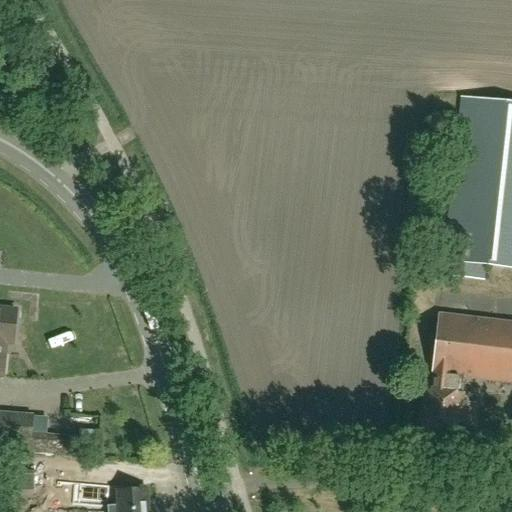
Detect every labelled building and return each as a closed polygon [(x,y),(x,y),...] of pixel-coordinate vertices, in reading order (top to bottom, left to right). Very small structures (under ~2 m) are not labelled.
[(484,281),(485,267),(511,269),(511,105),(463,100),(443,276),(484,281)] [(17,312),(0,309),(0,377),(3,378),(6,344),(13,345),(17,312)] [(475,404),(462,402),(464,379),(511,384),(511,323),(438,315),(430,391),(424,390),(420,430),(472,436),(475,404)] [(15,451),(78,456),(79,440),(32,436),(33,417),(0,414),(0,441),(15,443),(15,451)] [(79,440),(78,456),(100,458),(102,436),(79,434),(79,440)] [(148,511),(147,491),(117,493),(118,506),(108,507),(107,511),(148,511)]
